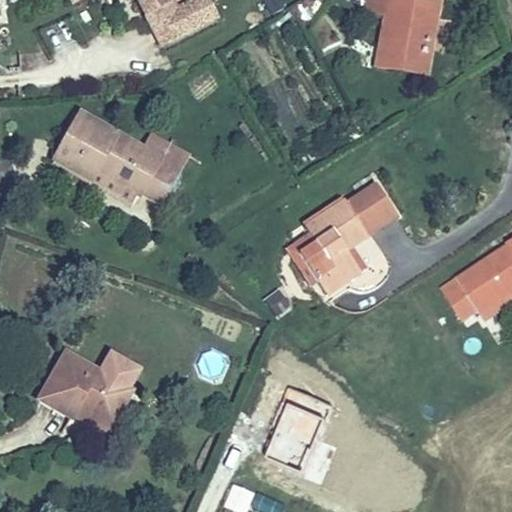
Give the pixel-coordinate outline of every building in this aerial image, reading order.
[(69,0),(71,2),(74,0),(140,0),(155,28),(175,17),(170,7),(166,0),(69,0)] [(384,14),(379,42),(389,37),(401,60),(433,35),(436,0),(362,0),(361,8),(380,12),(384,14)] [(176,5),(170,7),(175,17),(181,14),(176,5)] [(433,35),(401,60),(430,64),(433,35)] [(389,37),(379,42),(377,58),(401,60),(389,37)] [(48,160),(88,183),(97,175),(123,189),(160,207),(187,151),(153,134),(145,150),(74,114),(48,160)] [(97,175),(88,183),(118,200),(123,189),(97,175)] [(342,200),(301,225),(306,233),(311,242),(294,252),(315,286),(320,293),(356,271),(342,248),(352,242),(393,217),(373,184),(343,202),(342,200)] [(306,233),(283,247),(309,290),(315,286),(294,252),(311,242),(306,233)] [(441,290),(456,315),(471,306),(475,312),(478,316),(511,295),(511,239),(453,275),(456,281),(441,290)] [(352,242),(342,248),(356,271),(366,265),(352,242)] [(452,273),(436,282),(441,290),(456,281),(453,275),(452,273)] [(471,306),(456,315),(459,321),(475,312),(471,306)] [(73,404),(107,423),(128,388),(64,351),(35,399),(66,418),(73,404)] [(199,373),(221,379),(226,356),(205,351),(199,373)] [(99,438),(107,423),(73,404),(66,418),(99,438)] [(247,511),(255,494),(233,484),(225,502),(247,511)]
